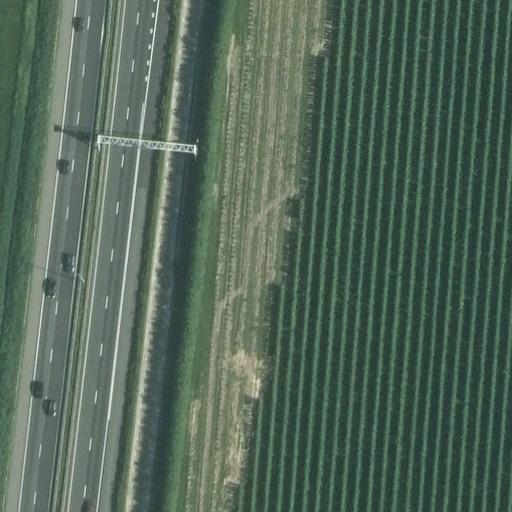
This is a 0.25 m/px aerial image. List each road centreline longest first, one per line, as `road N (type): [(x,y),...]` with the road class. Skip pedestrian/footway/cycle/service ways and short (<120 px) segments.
road 1 (motorway): [(83,511),(140,0)]
road 2 (motorway): [(88,0),(31,511)]
road 3 (unclassified): [(144,511),(193,0)]
